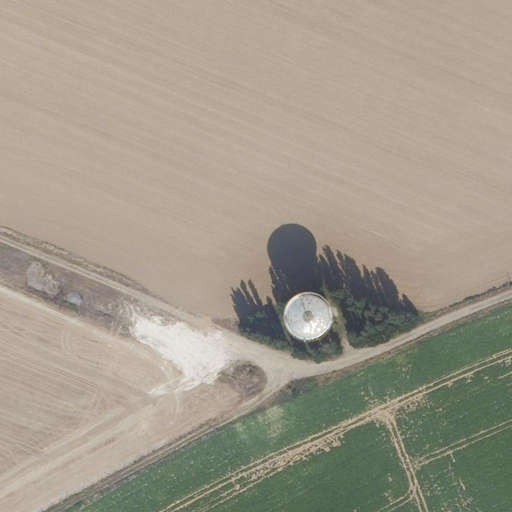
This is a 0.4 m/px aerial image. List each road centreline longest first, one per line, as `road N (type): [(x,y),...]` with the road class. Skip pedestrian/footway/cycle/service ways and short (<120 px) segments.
road 1 (track): [(315,372),(0,245)]
road 2 (track): [(315,372),(58,511)]
road 3 (track): [(511,291),(315,372)]
